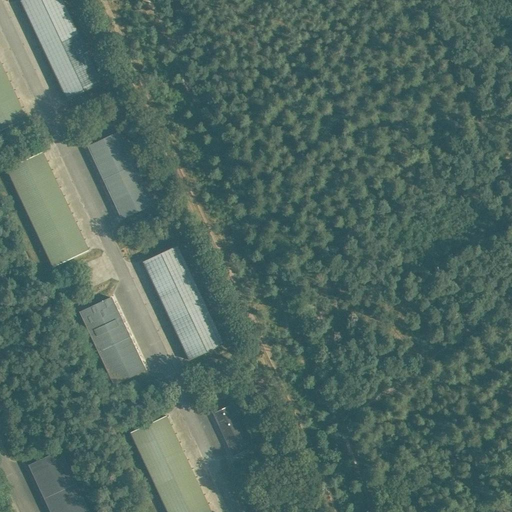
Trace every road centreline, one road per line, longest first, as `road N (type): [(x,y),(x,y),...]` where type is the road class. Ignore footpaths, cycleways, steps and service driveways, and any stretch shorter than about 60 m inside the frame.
road 1 (track): [(364,511),(335,428),(136,0)]
road 2 (track): [(349,420),(511,292)]
road 3 (track): [(416,0),(485,143)]
